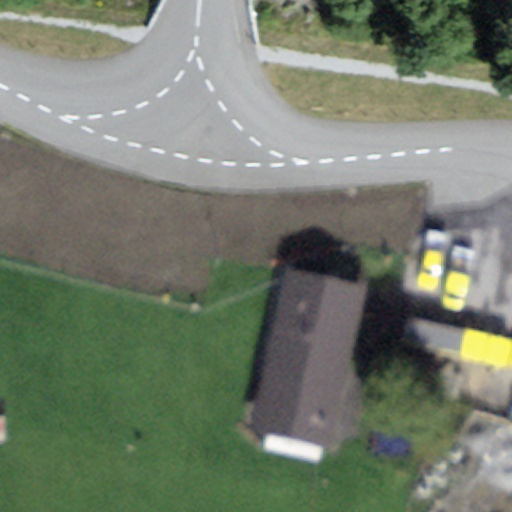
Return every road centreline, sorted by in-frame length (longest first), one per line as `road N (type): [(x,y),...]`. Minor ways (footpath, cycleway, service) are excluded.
road 1 (unclassified): [(183,134),(268,151),(511,155)]
road 2 (unclassified): [(183,134),(0,72)]
road 3 (unclassified): [(202,0),(183,134)]
